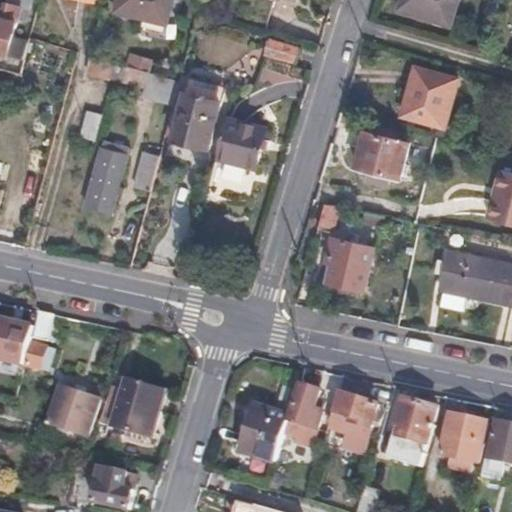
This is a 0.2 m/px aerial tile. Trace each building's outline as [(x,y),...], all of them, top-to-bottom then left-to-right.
[(33,24),(39,0),(6,0),(1,19),(0,18),(0,51),(8,53),(17,20),(33,24)] [(168,41),(178,2),(171,0),(123,0),(117,28),(168,41)] [(457,0),(402,0),(400,9),(451,24),(457,0)] [(267,53),(295,61),(299,47),(271,40),(267,53)] [(90,72),(120,80),(124,67),(93,59),(90,72)] [(178,96),(181,84),(124,67),(120,80),(178,96)] [(458,82),(417,71),(405,117),(445,128),(458,82)] [(211,149),(224,102),(188,93),(175,138),(211,149)] [(272,131),(229,119),(219,159),(262,170),(272,131)] [(471,124),(464,147),(477,150),(481,128),(471,124)] [(410,145),(366,134),(357,170),(401,180),(410,145)] [(113,214),(131,149),(107,142),(88,207),(113,214)] [(487,153),(497,155),(498,150),(489,147),(487,153)] [(137,188),(152,193),(162,157),(146,153),(137,188)] [(511,176),(497,172),(486,222),(511,228),(511,176)] [(326,205),(319,229),(334,234),(341,208),(326,205)] [(383,232),(386,218),(379,216),(376,230),(383,232)] [(375,248),(335,237),(329,257),(333,258),(328,282),(365,291),(375,248)] [(511,266),(449,252),(440,290),(446,292),(442,311),(467,317),(472,298),(511,307),(511,266)] [(27,324),(0,318),(0,360),(25,366),(25,363),(31,344),(32,339),(40,312),(30,310),(27,324)] [(57,316),(40,312),(32,339),(48,342),(57,316)] [(46,348),(31,344),(25,363),(39,368),(46,348)] [(166,389),(128,377),(112,426),(151,437),(166,389)] [(293,419),(322,428),(327,411),(317,408),(322,391),(304,386),(293,419)] [(100,402),(59,387),(46,424),(86,437),(100,402)] [(7,389),(4,397),(15,400),(17,391),(7,389)] [(378,410),(342,398),(332,432),(348,437),(343,454),(361,460),(369,438),(373,426),(378,410)] [(440,408),(407,400),(392,459),(423,468),(440,408)] [(243,452),(276,462),(286,432),(290,418),(291,416),(258,405),(243,452)] [(491,422),(452,414),(445,453),(482,461),(491,422)] [(286,432),(324,444),(328,431),(322,428),(293,419),(290,418),(286,432)] [(511,425),(499,423),(492,457),(511,461),(511,425)] [(127,474),(76,463),(74,476),(97,482),(93,503),(129,510),(133,492),(124,491),(127,474)] [(366,488),(358,511),(373,511),(380,493),(366,488)] [(65,507),(79,510),(81,499),(65,496),(63,507),(65,507)]
